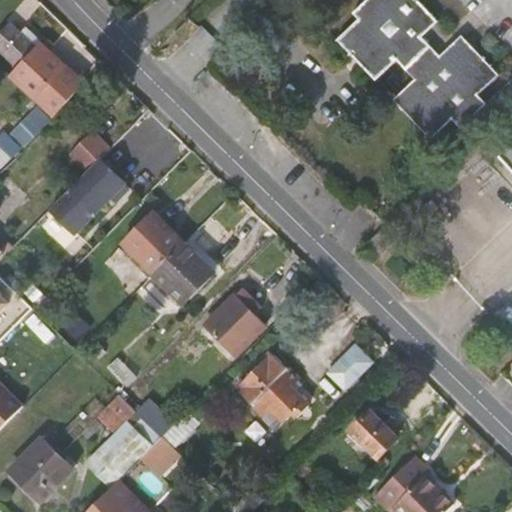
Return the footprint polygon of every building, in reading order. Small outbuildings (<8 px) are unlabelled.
[(359,20),(338,40),(377,81),(400,60),(418,79),(395,100),(433,140),(454,120),(462,129),(488,104),(480,95),(501,75),(463,36),(441,56),(424,37),(440,22),(418,0),(368,0),(354,14),(359,20)] [(55,119),(87,87),(29,31),(24,36),(11,24),(0,36),(0,49),(19,68),(10,77),(55,119)] [(25,145),(49,119),(38,109),(24,124),(27,127),(17,138),(25,145)] [(72,154),(89,172),(101,160),(111,150),(93,132),(72,154)] [(511,146),(501,157),(511,169),(511,146)] [(89,172),(52,209),(77,234),(126,184),(101,160),(89,172)] [(0,208),(0,261),(13,248),(8,242),(0,251),(0,250),(0,210),(1,209),(0,208)] [(124,244),(155,274),(186,242),(155,212),(124,244)] [(390,242),(377,229),(370,235),(383,248),(390,242)] [(370,235),(365,240),(378,253),(383,248),(370,235)] [(155,274),(154,275),(185,305),(217,273),(186,242),(155,274)] [(24,293),(35,304),(44,295),(33,284),(24,293)] [(244,289),(207,326),(237,355),(266,327),(255,316),(250,311),(258,303),(244,289)] [(0,324),(12,312),(0,300),(0,324)] [(250,311),(255,316),(263,308),(258,303),(250,311)] [(348,390),(377,360),(358,341),(328,371),(348,390)] [(92,350),(99,357),(104,352),(97,344),(92,350)] [(273,353),(238,389),(265,417),(273,409),(286,422),(294,414),(299,418),(310,406),(293,389),(301,381),(273,353)] [(131,385),(137,378),(119,359),(109,368),(126,385),(128,382),(131,385)] [(0,431),(25,407),(0,382),(0,431)] [(100,415),(118,433),(139,412),(121,395),(107,409),(97,399),(75,421),(91,436),(102,424),(97,419),(100,415)] [(124,477),(153,448),(157,444),(168,455),(197,427),(185,415),(176,424),(151,400),(139,412),(118,433),(90,462),(115,486),(118,483),(124,477)] [(367,410),(348,430),(376,458),(396,438),(367,410)] [(11,471),(43,502),(74,470),(73,469),(65,461),(43,439),(11,471)] [(124,477),(134,486),(162,457),(153,448),(124,477)] [(65,461),(73,469),(78,465),(69,456),(65,461)] [(390,511),(391,509),(409,491),(429,511),(442,511),(452,502),(424,475),(426,473),(418,464),(381,502),(390,511)] [(147,511),(118,483),(115,486),(89,511),(147,511)] [(238,507),(243,511),(252,511),(267,497),(258,487),(238,507)] [(429,511),(409,491),(391,509),(394,511),(429,511)]
